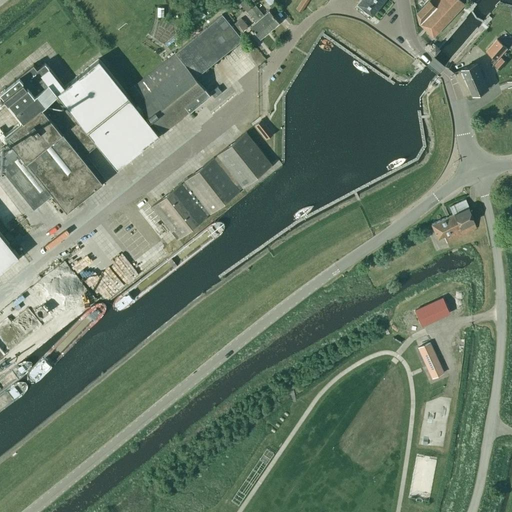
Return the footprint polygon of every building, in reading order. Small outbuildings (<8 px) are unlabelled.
[(300,12),(308,0),(301,0),(295,9),(300,12)] [(371,16),(383,0),(359,0),(356,4),(371,16)] [(464,2),(461,0),(427,0),(416,13),(419,24),(433,37),(464,2)] [(276,14),(280,10),(273,1),(269,5),(276,14)] [(251,8),(269,30),(279,22),(269,10),(263,14),(255,5),(251,8)] [(260,37),(269,30),(251,8),(248,11),(256,20),(250,25),(260,37)] [(248,26),(241,18),(235,11),(229,15),(231,17),(227,20),(232,25),(239,33),(243,29),(244,30),(248,26)] [(222,14),(177,52),(196,76),(242,39),(222,14)] [(485,51),(496,60),(507,48),(496,38),(485,51)] [(434,54),(439,49),(435,45),(430,51),(434,54)] [(13,145),(0,155),(0,165),(33,207),(51,192),(66,210),(102,182),(82,155),(97,143),(117,168),(159,134),(143,114),(146,112),(162,132),(209,95),(195,77),(176,51),(128,89),(139,103),(135,105),(98,58),(64,86),(44,62),(37,68),(33,63),(0,89),(0,91),(23,119),(5,134),(13,145)] [(501,58),(494,66),(499,70),(506,62),(501,58)] [(467,82),(481,76),(476,63),(461,69),(467,82)] [(481,76),(467,82),(472,95),(487,89),(481,76)] [(215,97),(221,92),(217,86),(211,92),(215,97)] [(272,134),(261,119),(254,124),(266,139),(272,134)] [(271,163),(246,131),(217,154),(217,155),(214,158),(214,157),(188,178),(188,177),(178,186),(153,207),(179,239),(207,216),(210,213),(211,213),(239,190),(239,189),(242,187),(243,187),(271,163)] [(476,228),(468,206),(465,199),(449,207),(452,214),(446,217),(431,224),(437,238),(443,235),(446,242),(476,228)] [(0,270),(20,255),(0,230),(0,270)] [(452,308),(464,295),(455,286),(443,298),(452,308)] [(442,297),(414,310),(421,325),(449,312),(442,297)] [(428,343),(416,349),(430,379),(442,374),(428,343)]
